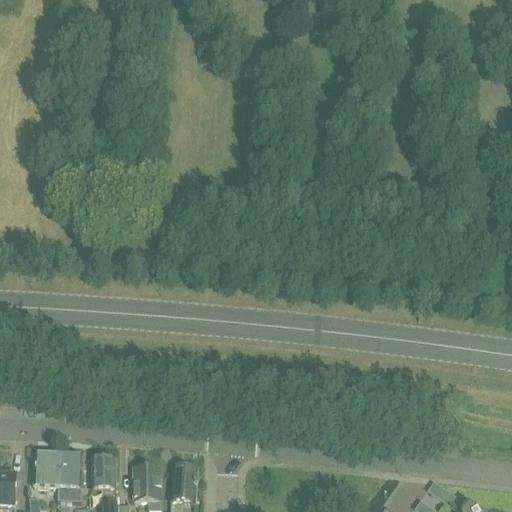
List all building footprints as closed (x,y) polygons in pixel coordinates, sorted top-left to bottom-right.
[(35,493),(58,494),(59,463),(36,462),(35,493)] [(59,463),(58,494),(57,505),(66,505),(66,494),(82,494),(83,463),(59,463)] [(93,494),(102,494),(102,511),(115,511),(116,511),(116,494),(115,494),(114,465),(93,465),(93,494)] [(134,507),(148,506),(148,511),(161,511),(161,506),(162,506),(161,474),(134,474),(134,507)] [(172,507),(171,511),(182,511),(183,508),(196,509),(198,477),(174,476),(172,507)] [(15,482),(0,481),(0,511),(14,511),(15,482)] [(469,511),(452,500),(448,506),(456,511),(469,511)] [(39,511),(38,502),(29,503),(29,511),(39,511)]
